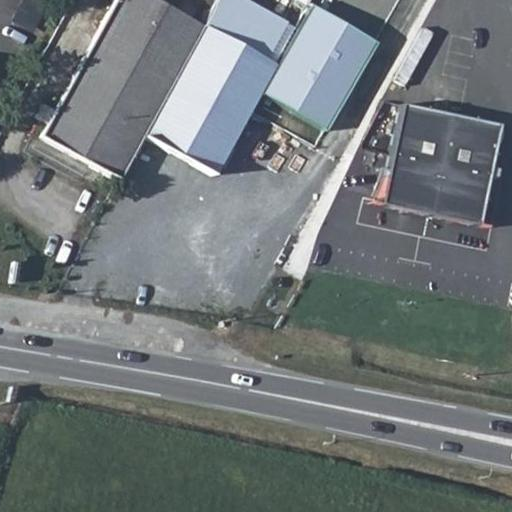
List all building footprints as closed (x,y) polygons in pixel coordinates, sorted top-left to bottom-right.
[(195,25),(192,23),(175,14),(150,0),(113,0),(38,138),(117,181),(141,137),(201,28),(195,25)] [(207,0),(204,0),(197,14),(192,23),(195,25),(201,28),(214,4),(207,0)] [(175,14),(192,23),(197,14),(179,5),(175,14)] [(211,176),(271,66),(201,28),(141,137),(211,176)] [(497,124),(398,103),(377,204),(476,224),(497,124)]
